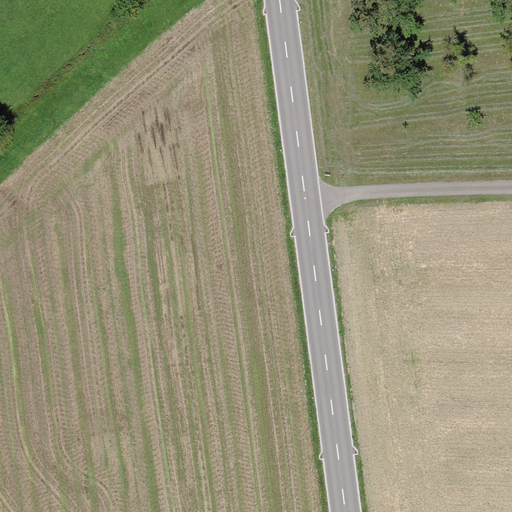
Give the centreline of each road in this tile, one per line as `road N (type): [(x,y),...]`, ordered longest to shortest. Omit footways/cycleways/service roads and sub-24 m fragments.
road 1 (tertiary): [(280,0),(346,511)]
road 2 (track): [(306,201),(511,187)]
